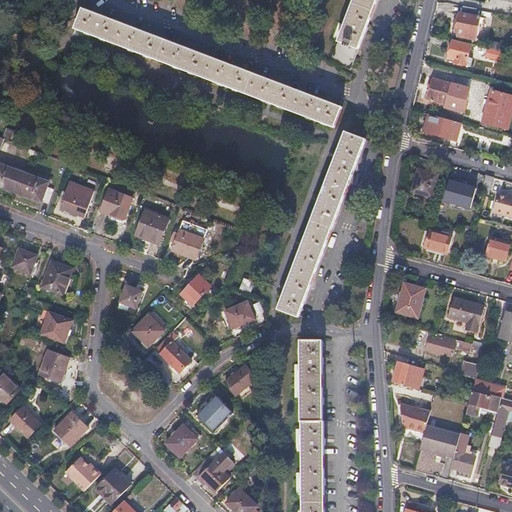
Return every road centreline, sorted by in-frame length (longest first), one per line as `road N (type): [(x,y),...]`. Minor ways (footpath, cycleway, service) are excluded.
road 1 (residential): [(383,472),(379,255)]
road 2 (residential): [(101,252),(88,394),(134,438)]
road 3 (residential): [(134,438),(216,356),(262,334)]
road 4 (residential): [(390,142),(427,0)]
road 5 (residential): [(511,294),(379,255)]
road 6 (residential): [(383,472),(511,508)]
road 7 (residential): [(390,142),(511,174)]
